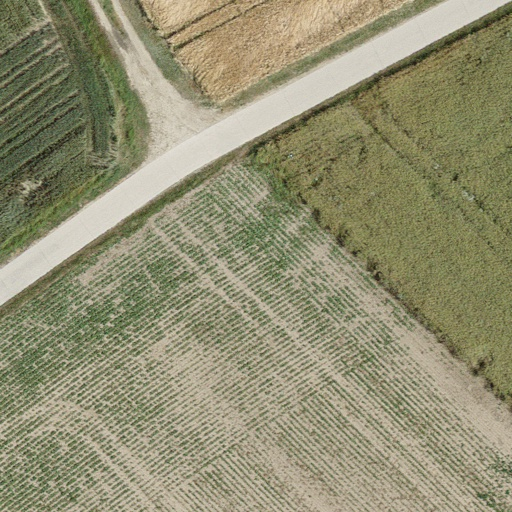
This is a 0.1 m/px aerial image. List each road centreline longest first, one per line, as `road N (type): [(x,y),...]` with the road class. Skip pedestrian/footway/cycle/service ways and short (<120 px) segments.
road 1 (track): [(0,327),(127,236),(511,25)]
road 2 (track): [(224,183),(134,0)]
